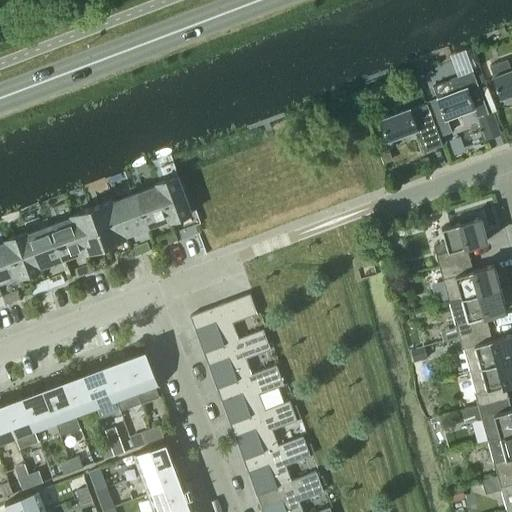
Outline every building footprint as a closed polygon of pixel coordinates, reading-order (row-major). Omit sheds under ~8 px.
[(511,68),(507,58),(489,65),(493,75),(492,76),(501,99),(511,94),(511,68)] [(489,113),(480,89),(473,71),(433,85),(437,96),(438,98),(428,101),(435,123),(440,135),(452,130),(448,119),(474,109),(477,117),(489,113)] [(443,144),(427,101),(411,107),(411,106),(380,118),(388,140),(416,129),(424,151),(443,144)] [(379,150),(384,163),(392,160),(387,147),(379,150)] [(157,182),(157,185),(170,218),(171,220),(192,212),(178,174),(157,182)] [(148,226),(170,218),(157,185),(136,193),(148,226)] [(136,193),(114,201),(126,234),(148,226),(136,193)] [(127,236),(126,234),(114,201),(113,199),(92,207),(106,244),(127,236)] [(72,216),(84,250),(85,252),(106,244),(92,207),(71,214),(72,216)] [(63,258),(84,250),(72,216),(50,225),(63,258)] [(437,254),(440,266),(470,258),(467,246),(488,240),(481,217),(443,227),(449,250),(437,254)] [(195,224),(179,230),(182,238),(199,232),(195,224)] [(50,225),(28,233),(41,266),(63,258),(50,225)] [(7,241),(19,274),(20,276),(42,268),(41,266),(28,233),(27,231),(6,239),(7,241)] [(175,231),(159,237),(162,246),(178,240),(175,231)] [(0,281),(19,274),(7,241),(0,243),(0,281)] [(132,247),(135,256),(151,250),(148,242),(132,247)] [(135,256),(132,247),(116,253),(119,262),(135,256)] [(89,263),(92,272),(108,266),(105,258),(89,263)] [(462,297),(501,287),(494,264),(473,270),(470,258),(440,266),(450,300),(462,297)] [(92,272),(89,263),(73,269),(76,278),(92,272)] [(46,279),(49,288),(65,282),(62,273),(46,279)] [(49,288),(46,279),(30,285),(33,294),(49,288)] [(450,300),(459,335),(489,327),(486,315),(507,309),(501,287),(462,297),(450,300)] [(2,296),(6,304),(21,298),(18,290),(2,296)] [(209,348),(238,337),(233,322),(257,313),(250,292),(190,315),(198,338),(199,339),(200,340),(201,341),(202,341),(204,342),(205,342),(206,341),(209,348)] [(396,302),(399,312),(409,310),(407,305),(402,301),(396,302)] [(511,333),(493,339),(489,327),(459,335),(463,348),(464,348),(470,370),(511,358),(511,333)] [(238,337),(209,348),(203,350),(212,374),(212,375),(213,376),(214,377),(216,377),(217,377),(218,377),(219,377),(222,384),(251,373),(246,358),(271,348),(263,328),(238,337)] [(425,345),(411,350),(415,361),(429,356),(425,345)] [(161,395),(158,385),(146,352),(125,360),(140,403),(161,395)] [(475,392),(478,405),(509,397),(505,384),(511,382),(511,358),(470,370),(476,392),(475,392)] [(140,403),(125,360),(104,367),(120,410),(140,403)] [(235,419),(265,408),(259,393),(284,384),(276,364),(251,373),(222,384),(216,386),(225,409),(226,410),(226,411),(228,412),(229,413),(230,413),(231,413),(233,412),(235,419)] [(104,367),(84,375),(96,408),(99,407),(103,417),(120,410),(104,367)] [(96,408),(84,375),(64,383),(76,416),(96,408)] [(76,416),(64,383),(44,390),(56,423),(76,416)] [(44,390),(23,398),(36,431),(56,423),(44,390)] [(488,439),(501,436),(511,432),(511,408),(511,409),(509,397),(479,405),(482,417),(488,439)] [(3,405),(16,438),(19,447),(38,440),(35,431),(36,431),(23,398),(3,405)] [(290,399),(265,408),(235,419),(230,422),(238,445),(239,446),(240,447),(241,448),(242,448),(243,448),(245,448),(246,448),(249,455),(278,444),(272,429),(297,420),(290,399)] [(0,444),(16,438),(3,405),(0,406),(0,444)] [(154,440),(164,436),(160,425),(150,429),(154,440)] [(145,443),(154,440),(150,429),(141,432),(145,443)] [(494,462),(498,474),(511,470),(511,432),(501,436),(488,439),(494,462)] [(135,447),(142,445),(138,434),(131,437),(135,447)] [(262,491),(291,480),(284,461),(309,452),(303,435),(278,444),(249,455),(243,457),(251,480),(252,482),(253,483),(254,483),(255,484),(257,484),(258,484),(259,484),(262,491)] [(114,455),(123,451),(119,440),(110,444),(114,455)] [(133,454),(141,474),(174,462),(166,442),(133,454)] [(104,458),(114,455),(110,444),(100,447),(104,458)] [(73,470),(83,467),(79,455),(69,459),(73,470)] [(64,474),(73,470),(69,459),(60,462),(64,474)] [(181,481),(174,462),(141,474),(148,493),(181,481)] [(33,485),(42,482),(38,470),(29,474),(33,485)] [(511,470),(498,474),(501,487),(502,487),(508,509),(511,507),(511,470)] [(316,471),(291,480),(262,491),(256,493),(263,511),(303,511),(299,500),(324,491),(316,471)] [(24,489),(33,485),(29,474),(19,477),(24,489)] [(104,479),(93,483),(96,491),(107,487),(104,479)] [(0,488),(3,496),(13,493),(9,481),(0,484),(0,488)] [(155,511),(188,500),(181,481),(148,493),(155,511)] [(90,493),(88,485),(76,489),(79,497),(90,493)] [(453,500),(465,497),(462,486),(450,489),(453,500)] [(107,487),(96,491),(99,498),(110,494),(107,487)] [(5,502),(8,511),(38,511),(45,510),(38,490),(5,502)] [(93,500),(90,493),(79,497),(82,504),(93,500)] [(192,511),(188,500),(155,511),(192,511)]
